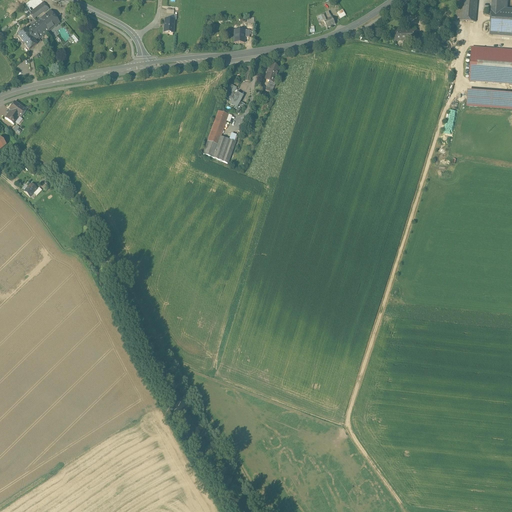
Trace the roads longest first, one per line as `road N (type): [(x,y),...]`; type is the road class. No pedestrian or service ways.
road 1 (secondary): [(144,66),(329,37),(394,0)]
road 2 (secondary): [(0,98),(144,66)]
